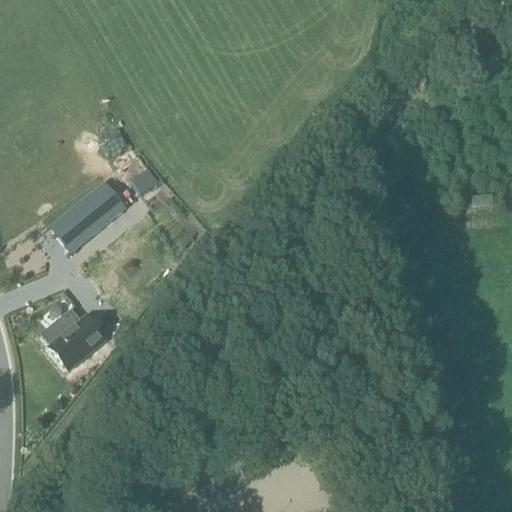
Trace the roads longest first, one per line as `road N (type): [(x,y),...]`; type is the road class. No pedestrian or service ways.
road 1 (track): [(510,0),(352,153),(434,511)]
road 2 (unclassified): [(6,511),(0,348)]
